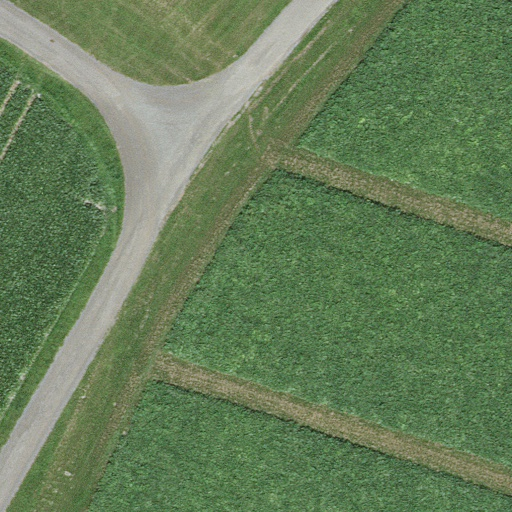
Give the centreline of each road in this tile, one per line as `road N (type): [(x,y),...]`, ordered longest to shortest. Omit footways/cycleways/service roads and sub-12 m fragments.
road 1 (track): [(0,488),(174,160),(325,0)]
road 2 (track): [(174,160),(0,48)]
